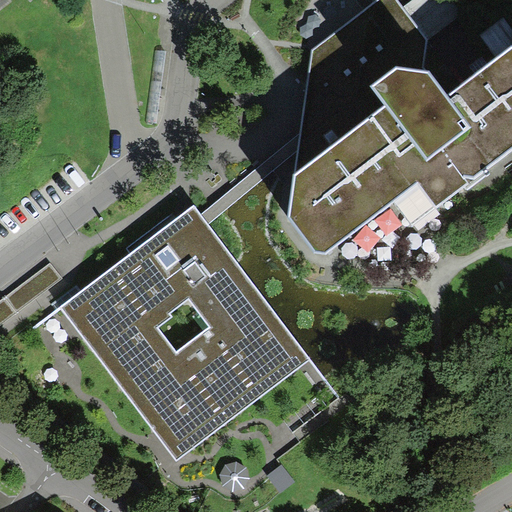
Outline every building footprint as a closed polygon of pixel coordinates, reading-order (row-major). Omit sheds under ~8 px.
[(380,0),(313,51),(304,122),(293,192),(289,217),(314,252),(327,256),(419,186),(437,209),(511,152),(511,52),(449,97),(439,85),(424,68),(429,42),(461,17),(448,0),(422,0),(407,12),(396,0),(380,0)] [(203,222),(194,209),(62,308),(177,461),(309,362),(203,222)] [(51,263),(0,301),(0,326),(63,278),(51,263)] [(65,343),(64,317),(41,317),(41,343),(65,343)] [(281,466),(269,475),(281,491),(295,481),(281,466)]
